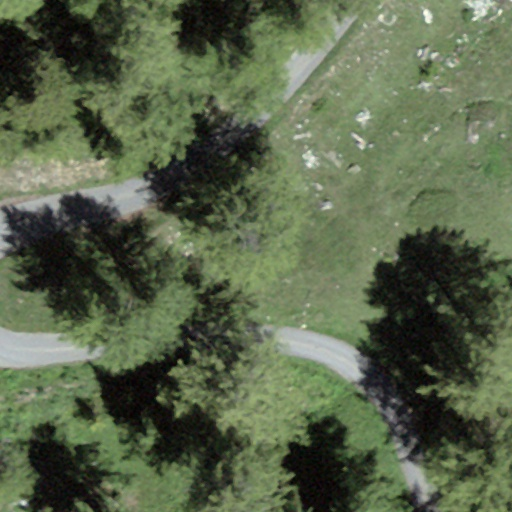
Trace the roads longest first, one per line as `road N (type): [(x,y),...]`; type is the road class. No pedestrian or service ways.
road 1 (unclassified): [(0,344),(12,350),(270,337),(322,346),(369,374),(394,410),(426,511)]
road 2 (unclassified): [(355,0),(270,106),(179,174),(0,232)]
